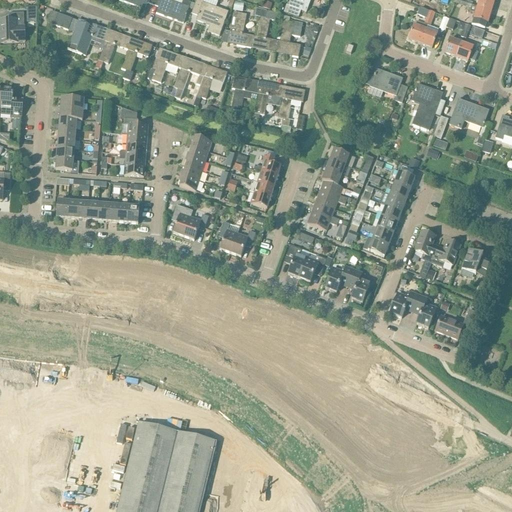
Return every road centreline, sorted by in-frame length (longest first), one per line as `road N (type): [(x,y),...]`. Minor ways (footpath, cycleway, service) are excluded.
road 1 (unclassified): [(511,451),(413,492),(375,489),(278,405),(201,360),(117,330),(0,312)]
road 2 (residential): [(339,0),(306,77),(240,65),(64,0)]
road 3 (residential): [(33,216),(42,90),(0,66)]
road 4 (residential): [(491,91),(391,55),(384,42),(390,0)]
road 5 (residential): [(153,246),(58,237),(38,231),(33,216)]
road 6 (residential): [(376,327),(263,284)]
road 7 (residential): [(263,284),(297,168)]
